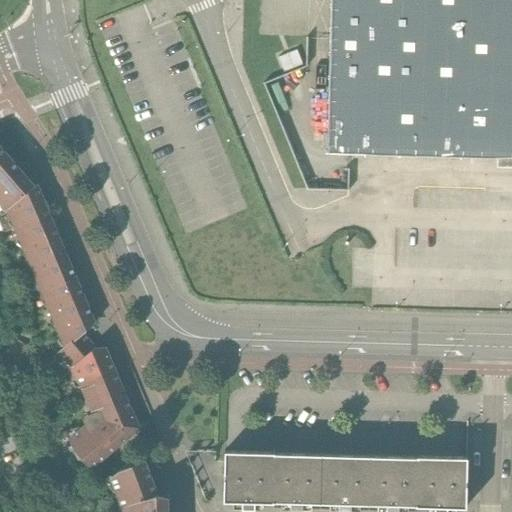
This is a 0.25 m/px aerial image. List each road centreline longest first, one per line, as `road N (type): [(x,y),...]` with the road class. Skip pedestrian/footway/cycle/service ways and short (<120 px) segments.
road 1 (residential): [(493,511),(496,348),(207,340),(173,322)]
road 2 (tertiary): [(511,328),(173,322)]
road 3 (tertiary): [(173,322),(119,213),(54,46)]
